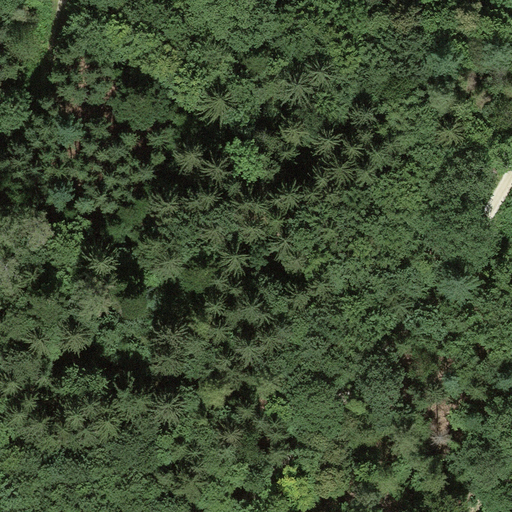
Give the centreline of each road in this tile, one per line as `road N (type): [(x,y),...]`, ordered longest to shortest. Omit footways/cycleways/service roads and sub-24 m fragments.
road 1 (track): [(230,511),(410,313),(493,207),(511,165)]
road 2 (track): [(0,150),(40,94),(63,0)]
road 3 (track): [(511,20),(361,0)]
